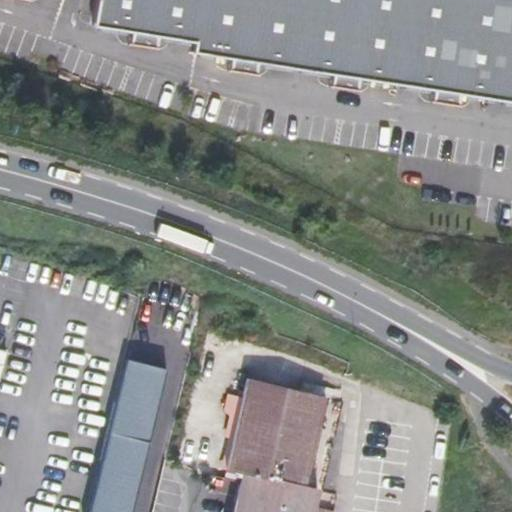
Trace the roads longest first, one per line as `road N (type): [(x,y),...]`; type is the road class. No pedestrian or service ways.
road 1 (secondary): [(381,314),(206,234),(0,170)]
road 2 (secondary): [(381,314),(511,412)]
road 3 (secondary): [(511,371),(381,314)]
